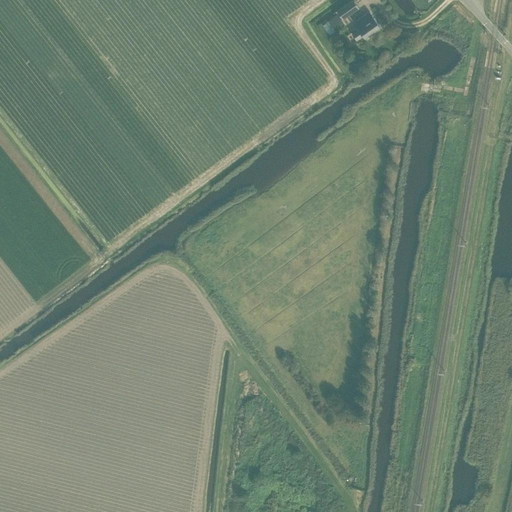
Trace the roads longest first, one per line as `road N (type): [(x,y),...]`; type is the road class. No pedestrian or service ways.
road 1 (track): [(353,445),(362,441),(404,94),(413,86),(465,85),(479,14)]
road 2 (track): [(428,511),(511,29)]
